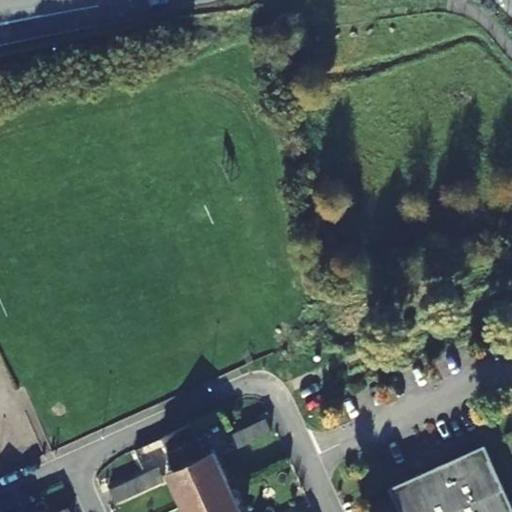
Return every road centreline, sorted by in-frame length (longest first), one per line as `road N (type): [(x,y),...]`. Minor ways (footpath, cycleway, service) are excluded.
road 1 (residential): [(72,464),(265,377),(304,463)]
road 2 (unclassified): [(304,463),(511,369)]
